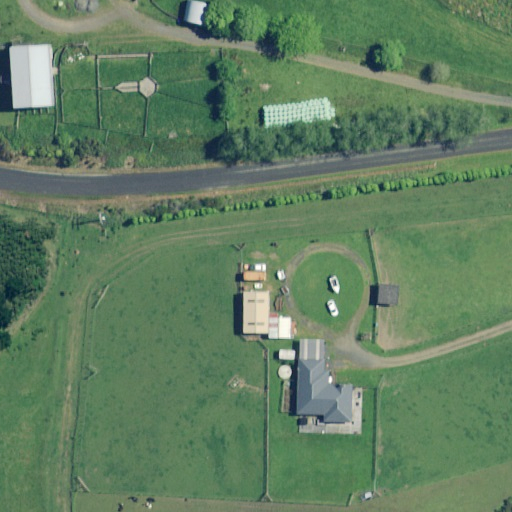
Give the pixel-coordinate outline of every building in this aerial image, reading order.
[(213,4),(191,0),(187,0),(183,21),(208,26),(213,4)] [(53,106),(51,46),(14,47),(17,108),(53,106)] [(398,288),(378,285),(375,304),(396,307),(398,288)] [(268,333),(269,293),(242,293),(242,333),(268,333)] [(294,336),(293,325),(273,325),(273,336),(294,336)] [(295,351),(279,350),(279,359),(295,359),(295,351)] [(324,359),(298,358),(296,413),(325,414),(325,421),(350,422),(351,385),(328,385),(328,370),(324,370),(324,359)]
